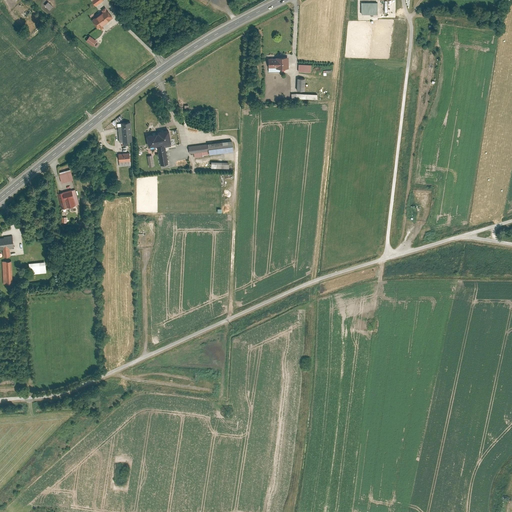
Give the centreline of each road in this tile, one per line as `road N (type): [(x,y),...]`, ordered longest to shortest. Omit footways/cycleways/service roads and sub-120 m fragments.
road 1 (track): [(0,399),(63,392),(308,282),(467,233)]
road 2 (secondary): [(281,0),(164,66),(0,197)]
road 3 (track): [(389,255),(410,45),(403,0)]
road 4 (track): [(396,253),(424,59)]
